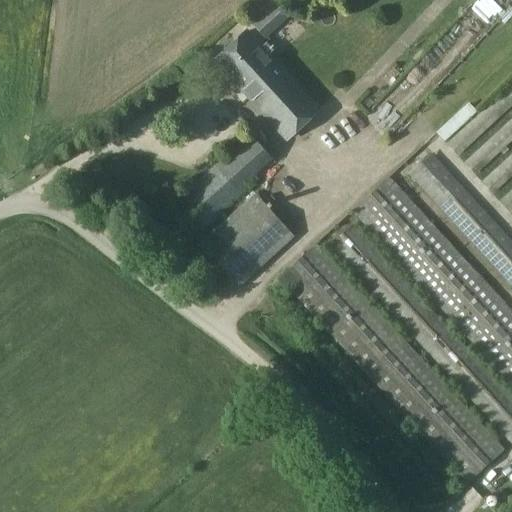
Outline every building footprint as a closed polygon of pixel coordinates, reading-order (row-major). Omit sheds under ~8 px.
[(317,111),(244,32),(211,62),(284,141),(317,111)] [(348,116),(356,108),(339,93),(332,101),(348,116)] [(166,209),(192,239),(276,164),(248,135),(166,209)] [(407,177),(511,292),(511,246),(430,158),(407,177)] [(511,390),(511,316),(387,179),(350,213),(511,390)] [(199,244),(230,280),(230,279),(238,287),(293,238),(285,229),(253,194),(199,244)] [(509,446),(511,442),(511,403),(352,228),(330,249),(509,446)] [(464,485),(503,453),(313,246),(270,286),(280,298),(287,291),(464,485)]
